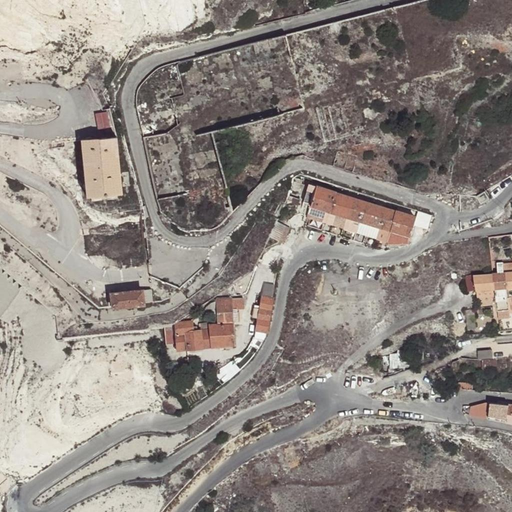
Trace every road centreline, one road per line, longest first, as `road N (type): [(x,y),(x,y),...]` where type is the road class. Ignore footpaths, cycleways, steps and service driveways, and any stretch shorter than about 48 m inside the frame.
road 1 (unclassified): [(442,222),(427,202),(296,166),(209,245),(165,235),(155,220),(129,97),(142,67),(386,0)]
road 2 (residential): [(22,511),(23,494),(129,425),(186,420),(244,378),(272,340),(287,269),(300,256),(383,256),(433,237)]
road 3 (residential): [(446,411),(317,391),(285,397),(160,468),(109,476),(46,511)]
